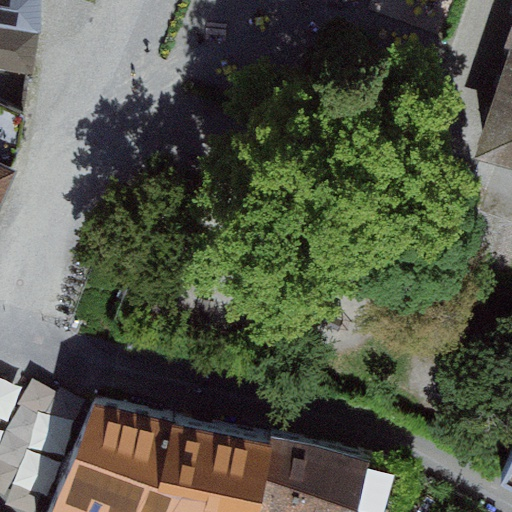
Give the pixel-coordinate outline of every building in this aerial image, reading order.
[(0,0),(0,16),(49,21),(51,0),(0,0)] [(15,26),(0,23),(0,60),(10,62),(15,26)] [(511,71),(489,142),(511,149),(511,71)] [(0,188),(21,141),(25,108),(0,96),(0,188)] [(101,401),(54,503),(49,511),(247,511),(274,431),(101,401)] [(330,441),(274,431),(247,511),(390,511),(405,470),(330,441)]
